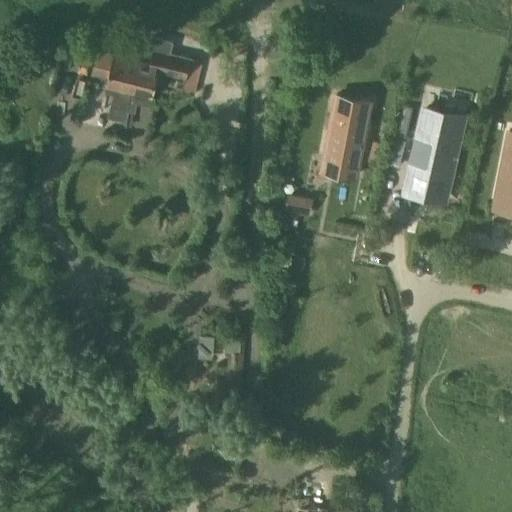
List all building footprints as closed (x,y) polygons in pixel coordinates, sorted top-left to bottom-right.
[(135,60),(128,90),(152,96),(158,69),(186,76),(183,87),(197,90),(203,61),(157,50),(154,65),(135,60)] [(135,60),(98,51),(93,73),(108,77),(106,85),(128,90),(135,60)] [(353,96),(336,93),(336,95),(332,114),(334,114),(333,119),(331,118),(331,119),(333,119),(332,124),(330,123),(332,124),(331,128),(329,128),(329,129),(328,128),(321,168),(355,174),(358,158),(357,158),(358,153),(360,153),(364,134),(362,134),(365,120),(367,120),(371,99),(353,96)] [(108,95),(107,122),(132,123),(133,96),(108,95)] [(464,118),(425,109),(407,187),(446,196),(464,118)] [(511,129),(509,129),(495,204),(511,207),(511,129)] [(392,135),(386,161),(398,164),(404,138),(392,135)] [(369,158),(379,159),(382,140),(371,138),(369,158)] [(213,359),(214,335),(199,335),(198,358),(213,359)]
